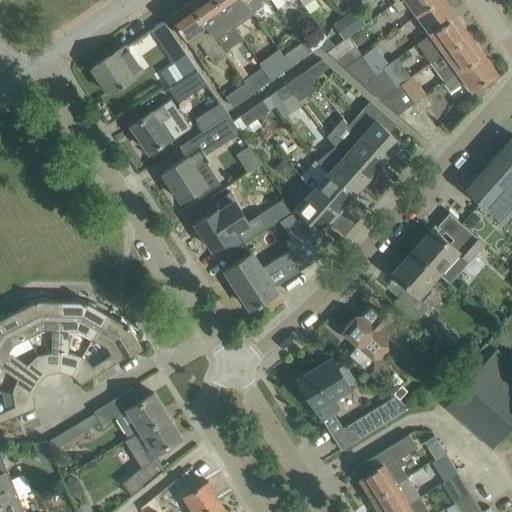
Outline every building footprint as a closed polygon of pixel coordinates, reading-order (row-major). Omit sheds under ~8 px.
[(232,26),(213,0),(191,0),(188,3),(213,39),(232,26)] [(251,13),(241,0),(213,0),(232,26),(251,13)] [(269,0),(241,0),(251,13),(269,0)] [(315,0),(299,0),(309,14),(320,6),(315,0)] [(331,0),(340,12),(354,2),(352,0),(331,0)] [(415,15),(436,0),(395,0),(395,1),(392,3),(399,13),(409,6),(415,15)] [(455,15),(443,0),(436,0),(415,15),(429,34),(444,23),(455,15)] [(191,46),(198,42),(212,63),(224,55),(213,39),(188,3),(169,16),(191,46)] [(344,39),(348,36),(359,29),(348,14),(333,24),(344,39)] [(455,15),(444,23),(429,34),(417,43),(430,62),(469,34),(455,15)] [(175,61),(186,54),(162,21),(151,28),(175,61)] [(308,54),(320,46),(327,37),(321,29),(300,43),(308,54)] [(443,81),(482,53),(469,34),(430,62),(437,71),(443,81)] [(335,59),(355,45),(348,36),(344,39),(326,51),(335,59)] [(281,56),(289,67),(308,54),(300,43),(281,56)] [(126,44),(91,68),(109,93),(143,69),(126,44)] [(471,90),(496,72),(482,53),(443,81),(450,91),(464,81),(471,90)] [(361,82),(375,73),(361,54),(343,67),(361,82)] [(289,67),(281,56),(267,66),(275,77),(289,67)] [(312,80),(312,79),(330,66),(321,59),(304,71),(312,80)] [(261,67),(242,80),(244,82),(251,93),(270,80),(261,67)] [(383,67),(375,73),(361,82),(379,98),(396,85),(383,67)] [(168,87),(177,101),(204,84),(195,70),(168,87)] [(312,80),(304,71),(286,84),(293,93),(299,101),(318,87),(312,79),(312,80)] [(250,94),(243,83),(225,96),(232,106),(250,94)] [(414,101),(401,83),(397,86),(396,85),(379,98),(396,113),(414,101)] [(293,93),(286,84),(277,90),(283,100),(293,93)] [(150,112),(131,125),(149,151),(168,138),(170,141),(190,127),(170,98),(150,112)] [(257,118),(269,110),(262,100),(251,108),(257,118)] [(414,101),(396,113),(426,139),(435,128),(416,100),(414,101)] [(349,125),(352,131),(351,132),(384,161),(392,151),(401,142),(390,132),(397,124),(370,101),(349,125)] [(233,121),(239,131),(257,118),(251,108),(233,121)] [(240,133),(239,131),(233,121),(229,114),(179,146),(186,157),(162,172),(181,200),(195,190),(199,196),(221,182),(204,155),(240,133)] [(329,140),(333,146),(341,156),(342,155),(368,178),(384,161),(351,132),(343,141),(336,135),(329,140)] [(511,137),(466,188),(481,202),(499,217),(511,202),(511,137)] [(342,155),(341,156),(333,146),(317,161),(327,173),(352,195),(368,178),(342,155)] [(309,174),(304,181),(312,191),(337,213),(352,195),(327,173),(319,182),(309,174)] [(337,213),(312,191),(298,207),(322,229),(337,213)] [(212,249),(232,236),(224,223),(241,213),(232,199),(215,210),(195,222),(212,249)] [(271,224),(279,220),(271,207),(249,222),(257,234),(271,224)] [(290,212),(279,220),(271,224),(288,250),(271,261),(263,251),(259,250),(249,254),(225,269),(250,307),(257,303),(258,305),(262,302),(261,300),(275,291),(272,286),(318,257),(290,212)] [(485,244),(449,213),(435,229),(432,227),(412,249),(437,272),(437,273),(443,278),(449,284),(485,244)] [(392,272),(400,279),(407,285),(397,296),(419,316),(430,304),(435,305),(439,303),(440,299),(438,295),(426,285),(437,273),(437,272),(412,249),(392,272)] [(38,299),(35,300),(35,301),(14,311),(27,337),(43,329),(52,330),(51,352),(37,355),(47,374),(59,371),(60,352),(61,300),(38,300),(38,299)] [(87,301),(84,300),(84,301),(61,300),(60,352),(68,352),(69,330),(78,330),(92,339),(106,313),(87,302),(87,301)] [(362,314),(355,314),(340,331),(356,346),(349,354),(379,382),(381,384),(391,374),(389,366),(382,359),(389,351),(387,336),(395,327),(385,319),(370,305),(362,314)] [(0,357),(21,371),(37,382),(47,374),(37,355),(26,365),(9,352),(13,345),(27,337),(14,311),(0,318),(0,357)] [(92,339),(107,347),(111,354),(92,366),(82,356),(71,375),(81,384),(142,347),(129,327),(130,326),(127,324),(126,325),(106,313),(92,339)] [(511,423),(511,364),(495,350),(446,406),(492,447),(511,423)] [(0,367),(17,378),(21,371),(0,357),(0,367)] [(301,386),(321,418),(332,411),(336,408),(330,399),(349,387),(348,386),(337,367),(331,358),(297,378),(301,386)] [(401,385),(393,394),(399,399),(407,390),(401,385)] [(0,421),(35,407),(33,394),(12,392),(14,406),(0,411),(0,421)] [(127,408),(140,430),(167,414),(153,392),(139,401),(127,408)] [(93,411),(94,413),(100,421),(101,423),(121,411),(114,398),(93,411)] [(100,421),(94,413),(76,424),(81,433),(100,421)] [(341,449),(384,422),(381,417),(367,413),(343,428),(332,435),(341,449)] [(180,436),(167,414),(140,430),(128,438),(133,447),(146,439),(153,452),(180,436)] [(409,433),(376,454),(382,464),(359,478),(371,498),(406,476),(396,460),(417,447),(409,433)] [(34,443),(41,460),(53,456),(47,441),(34,443)] [(0,452),(0,504),(17,497),(7,469),(0,452)] [(445,452),(435,458),(441,467),(434,471),(441,482),(458,472),(445,452)] [(133,474),(136,478),(142,484),(143,486),(163,469),(154,459),(153,458),(144,465),(133,474)] [(470,492),(468,489),(458,472),(441,482),(454,502),(470,492)] [(68,475),(65,485),(70,496),(80,499),(83,490),(77,479),(68,475)] [(379,511),(393,511),(419,497),(406,476),(371,498),(379,511)] [(207,480),(199,486),(182,496),(191,511),(201,511),(211,506),(220,501),(207,480)] [(482,511),(470,492),(454,502),(459,511),(482,511)] [(23,511),(17,497),(0,504),(0,511),(23,511)] [(428,511),(419,497),(393,511),(428,511)] [(226,511),(220,501),(211,506),(201,511),(226,511)]
